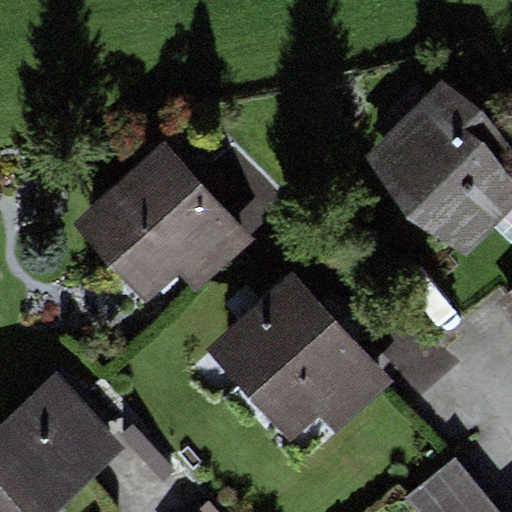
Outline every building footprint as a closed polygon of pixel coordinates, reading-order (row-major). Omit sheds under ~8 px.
[(413,188),(464,239),(511,191),(511,189),(479,157),(491,145),(491,133),(446,88),(432,101),(416,85),(377,123),(393,140),(386,147),(414,175),(413,188)] [(198,278),(241,239),(163,151),(92,214),(150,280),(178,256),(198,278)] [(335,420),(379,381),(292,284),(227,342),(293,417),(315,397),(335,420)] [(57,385),(0,436),(0,511),(27,511),(107,441),(57,385)] [(409,494),(424,511),(497,511),(454,459),(409,494)]
